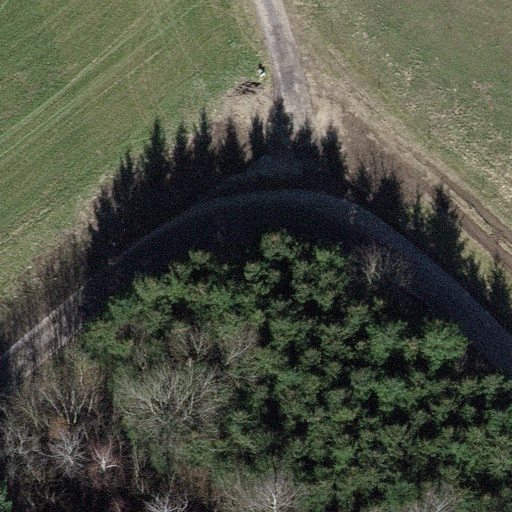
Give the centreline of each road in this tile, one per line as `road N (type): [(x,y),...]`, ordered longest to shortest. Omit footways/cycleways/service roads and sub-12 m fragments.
road 1 (unclassified): [(0,391),(191,248),(290,211),(356,217),(433,269),(511,358)]
road 2 (track): [(356,217),(270,0)]
